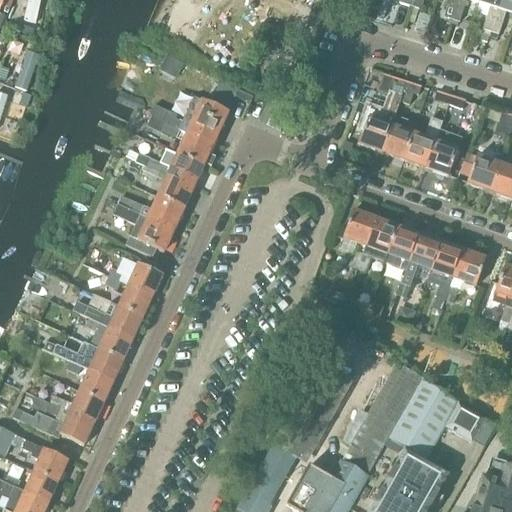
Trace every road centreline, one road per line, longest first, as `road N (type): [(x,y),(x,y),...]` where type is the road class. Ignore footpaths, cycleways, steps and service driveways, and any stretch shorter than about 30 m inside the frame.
road 1 (residential): [(79,511),(242,156),(272,149),(319,165)]
road 2 (residential): [(319,165),(365,45),(511,87)]
road 3 (residential): [(511,235),(319,165)]
